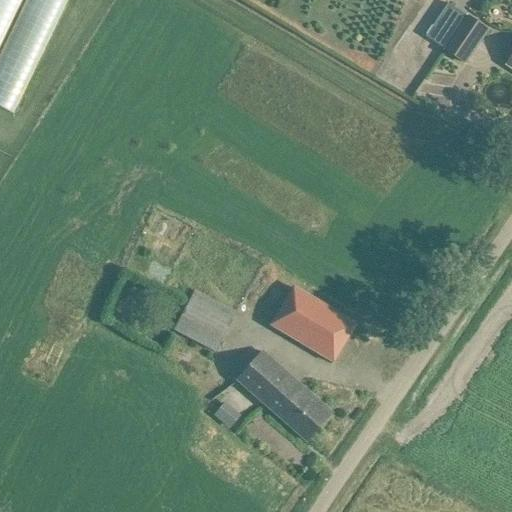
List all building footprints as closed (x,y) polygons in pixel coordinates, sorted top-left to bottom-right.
[(0,0),(0,79),(31,0),(0,0)] [(0,94),(31,107),(74,0),(36,0),(0,88),(0,94)] [(487,32),(448,6),(427,37),(466,63),(487,32)] [(176,282),(163,276),(159,285),(172,292),(176,282)] [(357,327),(293,288),(277,315),(289,322),(281,332),(335,364),(357,327)] [(194,292),(173,331),(214,354),(236,315),(194,292)] [(331,413),(316,400),(261,352),(236,380),(306,442),(331,413)] [(245,422),(253,411),(234,397),(226,408),(245,422)] [(238,418),(212,403),(204,417),(230,433),(238,418)]
